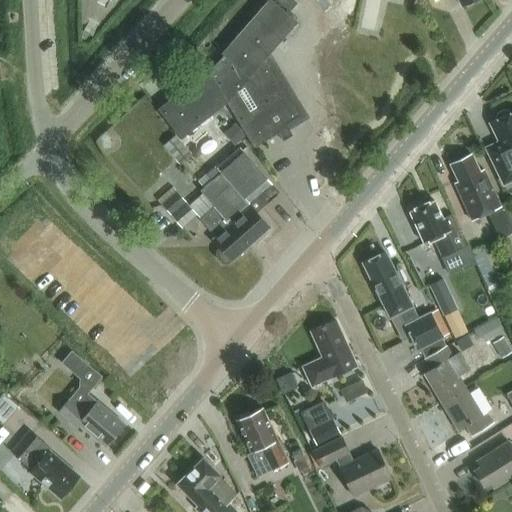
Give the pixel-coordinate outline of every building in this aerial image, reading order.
[(207,69),(157,111),(180,140),(227,102),(248,136),(254,147),(277,133),(278,136),(288,129),(287,127),(306,116),(277,68),(269,54),(297,22),(271,0),(267,0),(221,53),(223,55),(209,72),(207,69)] [(286,0),(272,0),(288,14),(295,7),(286,0)] [(511,112),(509,114),(508,112),(504,110),(497,114),(496,118),(497,120),(491,123),(501,142),(487,149),(504,184),(511,180),(511,112)] [(244,135),(233,122),(221,132),(232,145),(244,135)] [(111,136),(99,137),(101,150),(112,149),(111,136)] [(181,164),(192,156),(177,137),(167,146),(181,164)] [(203,193),(189,206),(199,218),(215,236),(213,238),(220,246),(216,250),(216,256),(222,263),(228,263),(232,259),(232,260),(270,227),(257,213),(263,207),(280,193),(270,182),(240,146),(216,167),(206,175),(211,180),(202,187),(200,189),(203,193)] [(483,171),(479,173),(470,155),(450,165),(458,182),(454,184),(472,222),(490,213),(502,239),(511,235),(511,236),(511,216),(507,205),(500,208),(483,171)] [(274,199),(282,215),(299,206),(290,190),(274,199)] [(176,191),(161,204),(181,228),(196,216),(176,191)] [(442,258),(456,251),(456,250),(448,233),(450,233),(443,218),(441,218),(433,200),(409,211),(424,244),(433,240),(442,258)] [(453,213),(443,218),(450,233),(448,233),(456,250),(467,245),(453,213)] [(492,243),(479,247),(493,290),(506,285),(492,243)] [(400,312),(411,307),(385,252),(363,263),(389,317),(400,312)] [(457,310),(442,279),(428,286),(443,317),(457,310)] [(415,314),(411,307),(400,312),(404,319),(415,314)] [(415,349),(439,337),(427,313),(403,325),(415,349)] [(501,333),(494,319),(472,331),(476,338),(480,337),(483,342),(501,333)] [(313,386),(322,381),(355,366),(335,321),(310,332),(322,358),(304,367),(313,386)] [(500,359),(511,353),(502,338),(491,344),(500,359)] [(432,369),(425,374),(441,402),(464,388),(458,377),(448,360),(453,357),(446,346),(428,357),(426,358),(429,363),(429,364),(432,369)] [(72,351),(62,363),(79,377),(89,365),(72,351)] [(453,357),(448,360),(458,377),(470,370),(460,353),(453,357)] [(362,380),(349,386),(355,398),(368,393),(362,380)] [(79,387),(70,398),(69,398),(59,410),(77,425),(79,422),(105,445),(123,423),(97,400),(96,401),(79,387)] [(464,388),(441,402),(458,431),(466,426),(472,436),(492,425),(485,413),(481,416),(464,388)] [(14,389),(0,404),(0,408),(13,421),(29,403),(14,389)] [(340,434),(324,401),(301,412),(316,446),(340,434)] [(272,469),(287,462),(276,439),(275,439),(261,409),(249,415),(249,413),(238,418),(239,419),(236,421),(251,452),(262,447),(272,469)] [(59,497),(78,475),(40,442),(41,441),(27,429),(9,450),(21,460),(22,459),(32,467),(29,472),(59,497)] [(391,479),(377,450),(353,462),(341,438),(312,452),(320,468),(335,460),(353,497),(391,479)] [(493,488),(511,476),(511,447),(508,442),(477,461),(480,467),(474,471),(484,486),(490,482),(493,488)] [(300,448),(292,452),(295,460),(304,456),(300,448)] [(204,456),(190,470),(226,505),(229,501),(237,493),(219,475),(221,474),(204,456)] [(295,460),(293,461),(299,473),(301,472),(302,475),(311,471),(304,456),(295,460)] [(190,470),(178,482),(198,503),(195,506),(201,511),(239,511),(229,501),(226,505),(190,470)]
